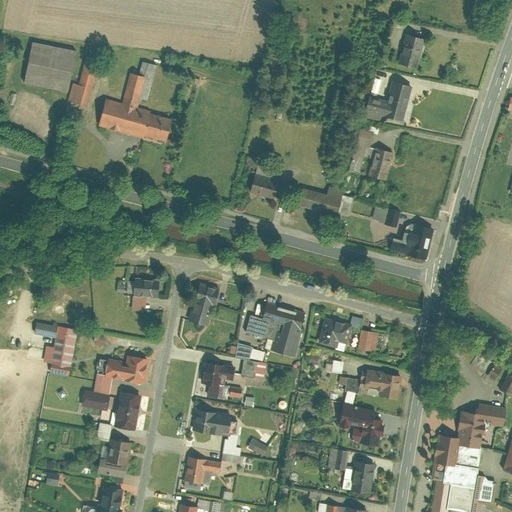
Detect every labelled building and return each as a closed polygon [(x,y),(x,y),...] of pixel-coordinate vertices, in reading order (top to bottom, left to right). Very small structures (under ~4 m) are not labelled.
[(423,37),(406,33),(398,62),(416,66),(423,37)] [(75,50),(31,41),(23,84),(66,92),(75,50)] [(79,85),(72,83),(68,103),(87,107),(97,64),(85,61),(79,85)] [(141,75),(126,72),(120,100),(103,96),(96,128),(166,144),(172,118),(136,110),(139,99),(146,101),(154,67),(143,65),(141,75)] [(402,119),(411,85),(392,81),(388,100),(384,115),(402,119)] [(388,100),(368,96),(365,110),(367,111),(381,114),(384,115),(388,100)] [(367,111),(366,117),(380,120),(381,114),(367,111)] [(373,132),(360,129),(351,170),(360,172),(366,146),(369,147),(373,132)] [(392,151),(375,147),(368,174),(385,178),(392,151)] [(278,182),(255,176),(251,191),(274,197),(278,182)] [(327,193),(303,188),(299,203),(338,212),(342,194),(343,188),(329,185),(327,193)] [(352,197),(342,194),(338,212),(348,215),(352,197)] [(373,220),(386,223),(389,208),(376,205),(373,220)] [(401,211),(389,208),(386,223),(397,226),(401,211)] [(393,237),(390,249),(421,257),(428,226),(407,221),(404,231),(402,230),(400,239),(393,237)] [(133,280),(128,279),(127,292),(133,293),(132,310),(145,311),(146,296),(158,296),(159,280),(140,279),(140,277),(133,276),(133,280)] [(198,282),(188,320),(208,325),(211,314),(205,312),(208,303),(214,305),(218,288),(198,282)] [(250,314),(245,331),(269,337),(265,348),(294,356),(307,311),(264,299),(260,316),(250,314)] [(353,315),(350,323),(324,316),(317,344),(344,351),(351,324),(359,326),(361,317),(353,315)] [(49,372),(69,375),(77,328),(36,321),(34,333),(55,336),(54,346),(46,345),(44,361),(51,362),(49,372)] [(357,348),(362,349),(361,351),(367,352),(368,350),(375,352),(380,332),(362,328),(357,348)] [(238,343),(237,345),(232,344),(230,352),(236,353),(235,356),(249,359),(249,358),(263,361),(265,351),(251,348),(252,345),(238,343)] [(389,348),(388,354),(398,356),(399,350),(389,348)] [(510,371),(483,352),(471,369),(498,388),(510,371)] [(99,357),(93,391),(110,394),(112,378),(144,383),(148,358),(126,354),(125,361),(99,357)] [(310,354),(308,363),(317,364),(319,355),(310,354)] [(243,358),(241,374),(264,378),(266,362),(243,358)] [(333,359),(331,371),(341,373),(343,361),(333,359)] [(205,362),(200,394),(230,398),(230,395),(241,397),(242,388),(230,386),(230,384),(219,383),(220,378),(232,380),(234,366),(205,362)] [(340,375),(339,383),(346,384),(343,401),(353,403),(355,392),(359,392),(360,387),(368,388),(367,393),(398,398),(401,375),(382,372),(382,370),(362,367),(360,378),(340,375)] [(511,376),(509,375),(499,391),(511,399),(511,397),(511,376)] [(113,407),(110,423),(114,423),(114,426),(135,429),(141,394),(121,390),(120,397),(83,391),(81,405),(107,409),(108,406),(113,407)] [(246,395),(244,404),(254,406),(256,397),(246,395)] [(508,407),(480,402),(478,415),(465,413),(461,440),(443,437),(438,468),(432,471),(430,483),(436,485),(431,511),(451,511),(452,511),(458,511),(483,511),(484,507),(495,508),(500,478),(481,475),(489,426),(505,429),(508,407)] [(354,425),(352,440),(379,445),(383,419),(372,417),(374,409),(342,404),(338,426),(347,427),(348,424),(354,425)] [(196,408),(192,429),(228,435),(228,438),(225,438),(223,451),(240,454),(241,447),(237,447),(239,434),(235,434),(238,420),(230,419),(231,414),(196,408)] [(95,439),(108,441),(111,424),(98,422),(95,439)] [(102,445),(97,473),(123,477),(125,464),(127,465),(131,442),(110,438),(108,446),(102,445)] [(257,439),(252,449),(263,454),(268,445),(257,439)] [(511,441),(503,469),(511,471),(511,441)] [(344,468),(347,450),(331,447),(328,466),(344,468)] [(223,452),(221,460),(241,463),(242,456),(223,452)] [(188,456),(184,480),(203,483),(205,470),(220,472),(222,461),(188,456)] [(353,468),(346,466),(342,487),(370,492),(375,463),(354,459),(353,468)] [(47,475),(46,483),(58,485),(60,471),(45,469),(44,474),(47,475)] [(30,479),(28,488),(40,490),(42,481),(30,479)] [(121,511),(122,508),(119,508),(122,488),(118,487),(119,481),(103,479),(100,499),(94,498),(93,506),(85,504),(83,511),(121,511)] [(223,490),(222,498),(232,500),(233,492),(223,490)] [(323,499),(324,493),(313,491),(312,498),(323,499)] [(210,500),(208,511),(219,511),(220,509),(225,510),(226,502),(210,500)] [(366,511),(367,509),(320,502),(318,511),(366,511)]
